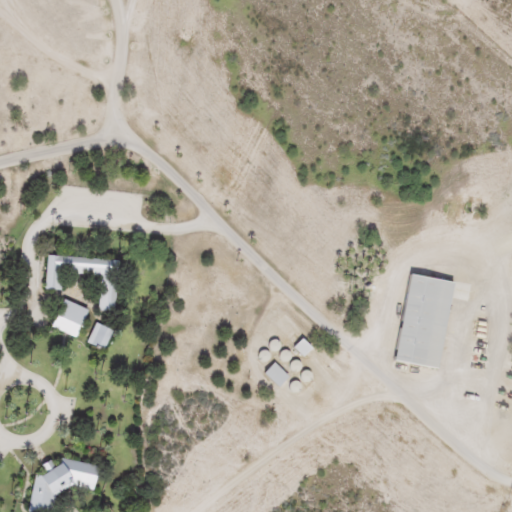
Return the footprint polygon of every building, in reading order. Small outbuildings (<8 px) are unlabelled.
[(114,252),(44,249),(42,284),(59,285),(59,267),(97,269),(95,305),(112,306),(114,252)] [(436,360),(450,274),(406,267),(392,353),(436,360)] [(71,331),(85,304),(61,292),(47,319),(71,331)] [(110,325),(96,315),(84,333),(98,343),(110,325)] [(290,341),(301,351),(310,341),(299,332),(290,341)] [(284,369),(271,356),(260,367),(273,380),(284,369)] [(32,467),(25,504),(49,508),(54,478),(91,484),(95,457),(56,450),(55,458),(44,456),(42,469),(32,467)]
